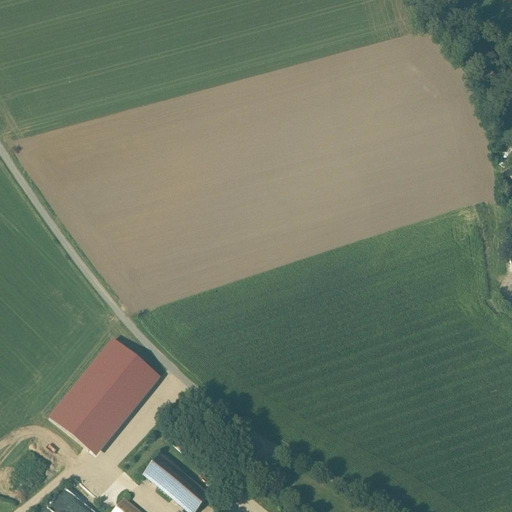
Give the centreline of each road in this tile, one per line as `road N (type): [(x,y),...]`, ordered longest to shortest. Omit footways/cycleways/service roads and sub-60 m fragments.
road 1 (unclassified): [(393,511),(265,443),(173,372),(55,233),(0,149)]
road 2 (unclassified): [(422,0),(511,109)]
